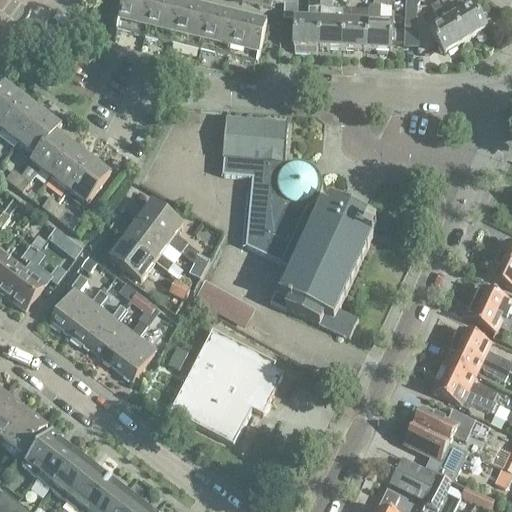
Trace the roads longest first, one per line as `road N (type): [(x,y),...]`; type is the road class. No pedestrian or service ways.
road 1 (residential): [(327,511),(479,169)]
road 2 (residential): [(0,341),(235,511)]
road 3 (residential): [(351,87),(298,85),(243,99),(150,75),(117,142)]
road 4 (unknown): [(0,336),(19,334),(142,172),(126,150)]
road 5 (residential): [(479,169),(356,145),(348,124),(351,87)]
road 6 (residential): [(511,96),(351,87)]
